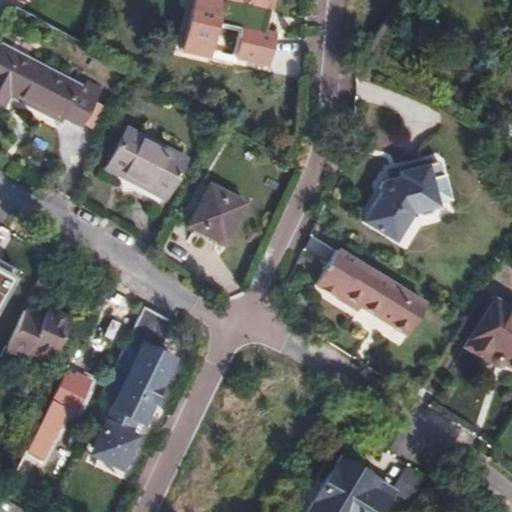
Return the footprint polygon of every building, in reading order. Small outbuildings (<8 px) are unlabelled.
[(235,59),(266,67),(273,34),(263,32),(269,0),(214,0),(212,0),(188,0),(178,52),(205,57),(211,24),(242,31),(235,59)] [(12,90),(60,116),(80,82),(4,40),(0,47),(0,102),(4,104),(12,90)] [(106,166),(164,199),(182,166),(124,134),(106,166)] [(67,161),(60,176),(76,183),(83,168),(67,161)] [(379,191),(360,221),(392,241),(410,212),(414,211),(419,215),(428,213),(431,207),(436,206),(435,203),(449,199),(443,174),(441,175),(438,161),(397,171),(398,176),(381,180),(377,185),(379,191)] [(187,226),(223,244),(244,202),(209,184),(187,226)] [(0,258),(0,302),(20,271),(0,258)] [(355,306),(401,334),(421,303),(356,262),(333,297),(353,309),(355,306)] [(511,312),(505,308),(492,299),(461,346),(483,361),(485,359),(486,360),(486,361),(486,362),(487,363),(487,364),(488,364),(488,365),(489,366),(490,366),(491,367),(492,367),(493,367),(494,367),(495,367),(496,366),(497,366),(498,365),(499,364),(499,363),(511,370),(511,312)] [(157,354),(172,323),(142,307),(101,395),(114,401),(110,410),(119,414),(113,427),(104,422),(91,449),(121,464),(171,361),(157,354)] [(23,309),(4,349),(25,359),(28,353),(52,365),(73,321),(47,309),(43,318),(23,309)] [(113,342),(122,324),(125,318),(112,311),(100,337),(112,343),(113,342)] [(129,328),(122,324),(113,342),(120,346),(129,328)] [(62,375),(20,462),(35,469),(65,409),(71,412),(86,382),(75,377),(73,381),(62,375)] [(119,414),(110,410),(104,422),(113,427),(119,414)] [(117,474),(121,464),(91,449),(86,458),(117,474)] [(386,511),(398,491),(340,458),(314,502),(308,511),(386,511)]
